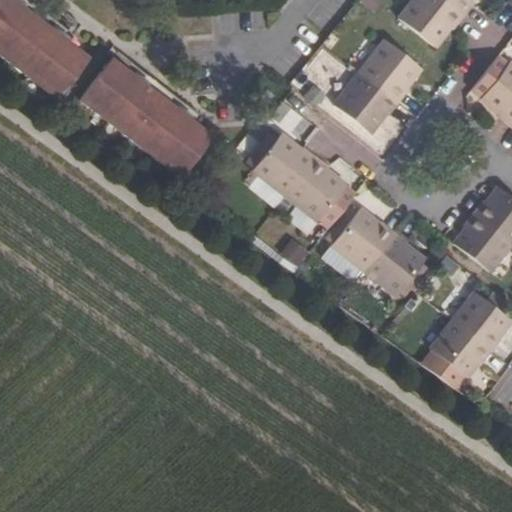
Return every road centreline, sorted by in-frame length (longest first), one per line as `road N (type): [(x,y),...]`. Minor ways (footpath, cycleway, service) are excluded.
road 1 (unknown): [(395,179),(511,23)]
road 2 (unknown): [(490,161),(460,200),(443,207),(395,179)]
